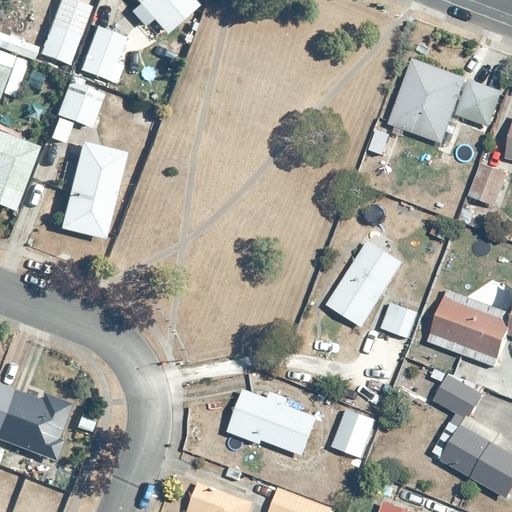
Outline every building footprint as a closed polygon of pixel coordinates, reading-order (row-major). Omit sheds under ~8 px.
[(90,6),(72,0),(57,0),(37,54),(68,66),(90,6)] [(134,0),(139,5),(130,13),(143,28),(152,20),(166,36),(198,8),(190,0),(134,0)] [(125,38),(94,27),(78,71),(115,85),(122,66),(115,63),(125,38)] [(503,91),(414,58),(390,124),(450,146),(461,116),(490,127),(503,91)] [(0,94),(11,67),(0,62),(0,94)] [(100,102),(66,91),(56,118),(90,130),(100,102)] [(40,146),(0,130),(0,207),(14,213),(40,146)] [(126,154),(81,143),(60,231),(105,242),(126,154)] [(508,171),(481,163),(470,196),(497,205),(508,171)] [(403,261),(369,240),(329,306),(363,327),(403,261)] [(450,287),(449,290),(429,340),(496,368),(510,335),(511,336),(511,312),(511,313),(450,287)] [(420,311),(393,300),(381,328),(409,339),(420,311)] [(428,375),(444,384),(434,402),(456,415),(432,458),(509,501),(511,494),(511,447),(500,440),(504,433),(474,416),(486,393),(462,379),(434,364),(428,375)] [(0,438),(54,461),(64,437),(59,435),(72,403),(33,387),(30,394),(0,381),(0,438)] [(270,397),(245,388),(230,432),(260,443),(261,439),(305,455),(319,416),(293,406),(295,402),(272,394),(270,397)] [(378,418),(348,406),(333,447),(362,458),(378,418)] [(250,511),(254,501),(199,481),(188,510),(193,511),(250,511)] [(345,511),(279,488),(270,511),(345,511)] [(422,511),(385,498),(379,511),(422,511)]
